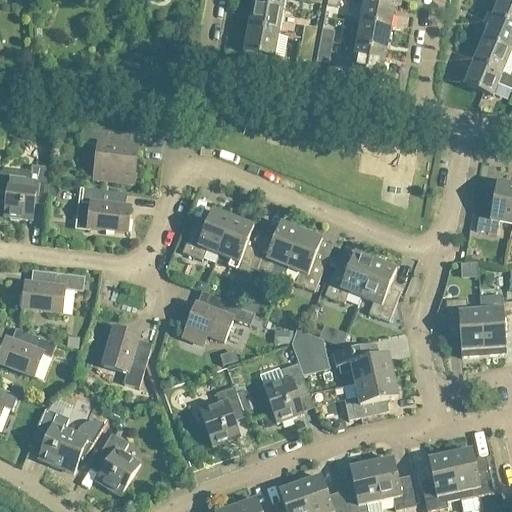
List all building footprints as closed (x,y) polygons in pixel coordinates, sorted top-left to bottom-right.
[(252,0),(251,6),(282,11),(283,0),(252,0)] [(336,9),(337,0),(326,0),(325,7),(336,9)] [(511,0),(499,0),(492,19),(511,26),(511,0)] [(389,31),(393,7),(363,2),(359,25),(389,31)] [(277,35),(282,11),(251,6),(247,30),(277,35)] [(483,27),(488,29),(483,41),(511,53),(511,50),(511,26),(492,19),(487,17),(483,27)] [(385,55),(389,31),(359,25),(354,49),(385,55)] [(313,41),(315,30),(303,28),(301,39),(313,41)] [(273,60),(277,35),(247,30),(242,54),(273,60)] [(331,45),(333,33),(321,31),(319,42),(331,45)] [(309,63),(313,41),(301,39),(297,61),(309,63)] [(502,75),(511,53),(483,41),(473,63),(502,75)] [(327,66),(331,45),(319,42),(315,64),(327,66)] [(377,91),(379,79),(380,79),(385,55),(354,49),(350,73),(364,76),(361,88),(377,91)] [(511,91),(511,89),(511,79),(502,75),(473,63),(464,86),(492,98),(498,85),(511,91)] [(93,182),(133,187),(137,150),(128,149),(130,135),(81,129),(79,144),(97,146),(93,182)] [(32,222),(35,201),(46,203),(47,196),(48,186),(50,169),(31,167),(30,173),(6,170),(0,174),(0,193),(7,194),(4,219),(32,222)] [(511,226),(511,224),(511,186),(496,184),(493,204),(481,202),(476,232),(496,236),(499,223),(511,226)] [(48,186),(47,196),(56,197),(57,187),(48,186)] [(127,235),(130,209),(121,208),(122,195),(99,192),(88,191),(83,190),(81,205),(90,206),(87,230),(127,235)] [(182,254),(202,262),(206,251),(218,256),(233,220),(212,212),(204,231),(193,227),(182,254)] [(246,248),(254,229),(233,220),(218,256),(231,261),(228,268),(248,276),(250,270),(253,263),(257,252),(246,248)] [(250,270),(269,277),(274,264),(287,269),(301,233),(280,225),(273,244),(262,240),(257,252),(253,263),(250,270)] [(325,265),(314,261),(322,242),(301,233),(287,269),(299,274),(294,286),(314,294),(325,265)] [(361,299),(375,263),(354,255),(347,273),(336,269),(324,298),(344,306),(348,294),(361,299)] [(400,295),(389,290),(396,271),(375,263),(361,299),(373,304),(368,316),(388,324),(400,295)] [(62,315),(65,291),(83,293),(84,279),(36,273),(34,286),(25,285),(22,311),(62,315)] [(197,285),(195,291),(200,293),(203,294),(206,285),(201,283),(197,285)] [(228,290),(224,301),(234,305),(238,294),(228,290)] [(223,344),(232,322),(249,328),(250,326),(254,316),(255,314),(209,296),(204,309),(195,306),(182,341),(203,350),(208,338),(223,344)] [(484,358),(481,313),(467,313),(466,301),(445,302),(447,333),(459,332),(461,360),(484,358)] [(511,328),(511,303),(493,304),(494,312),(481,313),(484,358),(506,357),(504,329),(511,328)] [(254,316),(250,326),(257,329),(261,319),(254,316)] [(138,391),(150,350),(136,346),(138,337),(114,330),(102,368),(126,375),(122,386),(138,391)] [(51,360),(56,346),(19,331),(14,344),(6,341),(0,355),(0,365),(34,379),(42,356),(51,360)] [(291,345),(291,346),(298,366),(302,377),(329,370),(322,341),(296,331),(295,332),(291,345)] [(273,332),(273,344),(291,345),(295,332),(273,332)] [(393,378),(388,356),(368,360),(365,348),(335,355),(339,376),(352,373),(355,386),(393,378)] [(283,382),(263,389),(276,425),(303,416),(296,396),(307,392),(302,377),(298,366),(279,372),(283,382)] [(389,401),(398,400),(393,378),(355,386),(358,399),(351,400),(352,405),(345,407),(348,423),(387,414),(385,408),(389,401)] [(239,438),(232,419),(243,415),(234,389),(215,395),(219,405),(199,412),(212,448),(239,438)] [(12,412),(18,397),(0,390),(0,419),(4,409),(12,412)] [(78,432),(76,435),(65,430),(69,421),(45,411),(35,437),(46,442),(38,461),(65,472),(74,477),(105,426),(102,425),(98,423),(93,423),(90,424),(89,424),(87,424),(85,426),(81,428),(78,432)] [(339,419),(333,421),(335,431),(346,429),(344,424),(339,419)] [(121,499),(140,466),(122,455),(128,446),(111,435),(97,459),(107,466),(96,484),(121,499)] [(472,452),(450,457),(458,495),(459,502),(493,494),(488,469),(476,472),(472,452)] [(458,495),(450,457),(428,462),(432,481),(421,484),(426,511),(438,511),(448,510),(446,505),(459,502),(458,495)] [(399,511),(416,508),(409,478),(397,481),(393,461),(371,465),(379,503),(392,500),(394,511),(399,511)] [(379,503),(371,465),(349,470),(353,490),(340,493),(345,511),(367,511),(366,506),(379,503)] [(345,511),(340,493),(327,497),(321,478),(300,486),(308,511),(345,511)] [(308,511),(300,486),(279,493),(285,511),(308,511)] [(260,511),(256,501),(235,509),(236,511),(260,511)]
